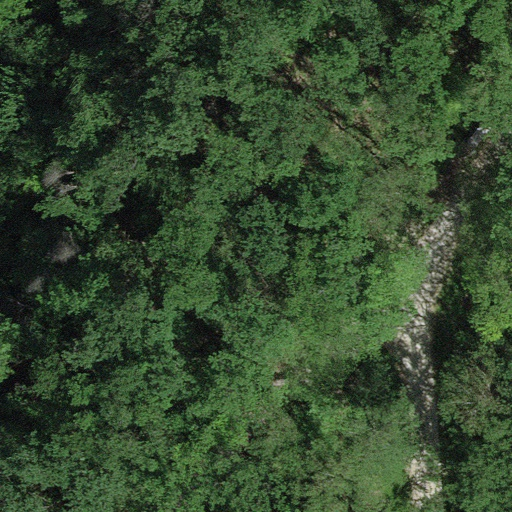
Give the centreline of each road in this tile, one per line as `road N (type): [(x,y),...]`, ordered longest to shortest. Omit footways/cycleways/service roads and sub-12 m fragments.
road 1 (track): [(511,135),(416,271),(432,511)]
road 2 (track): [(416,271),(343,334),(173,511)]
